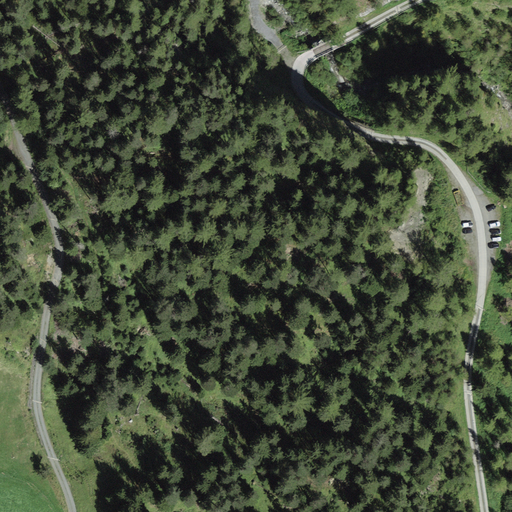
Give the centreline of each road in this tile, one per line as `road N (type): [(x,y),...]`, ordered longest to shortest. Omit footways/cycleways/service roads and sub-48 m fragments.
road 1 (track): [(404,0),(299,57),(293,84),(349,126),(394,135),(445,159),(460,181),(481,256),(466,378),(484,511)]
road 2 (track): [(73,511),(34,397),(61,240),(0,106)]
